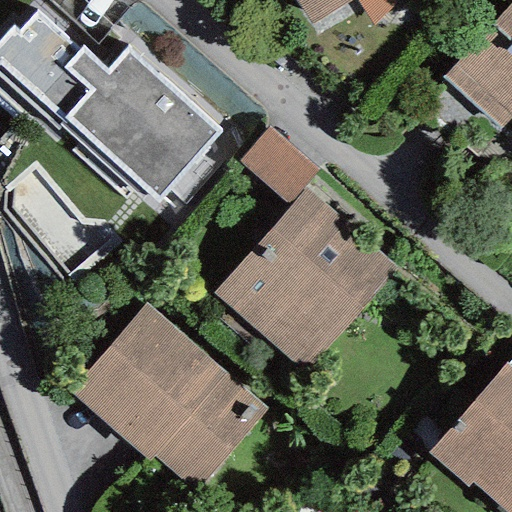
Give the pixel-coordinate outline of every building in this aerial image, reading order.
[(58,0),(101,56),(135,30),(112,0),(58,0)] [(351,0),(271,0),(293,35),(351,0)] [(511,0),(504,0),(428,89),(488,141),(511,113),(511,0)] [(206,138),(108,51),(89,72),(28,17),(0,48),(0,75),(146,205),(206,138)] [(291,194),(201,296),(293,377),(383,274),(291,194)] [(256,419),(133,308),(58,390),(181,502),(256,419)] [(511,511),(511,375),(494,359),(414,444),(488,511),(511,511)]
